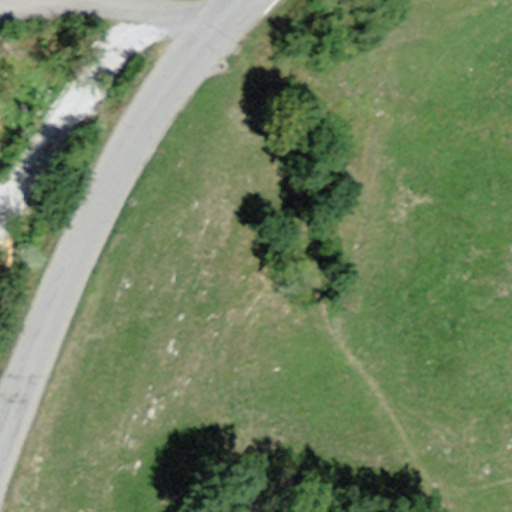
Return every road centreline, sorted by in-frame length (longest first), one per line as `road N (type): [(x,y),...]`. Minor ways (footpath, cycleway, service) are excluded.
road 1 (tertiary): [(236,0),(180,68),(93,205),(0,452)]
road 2 (track): [(0,11),(95,2),(224,14)]
